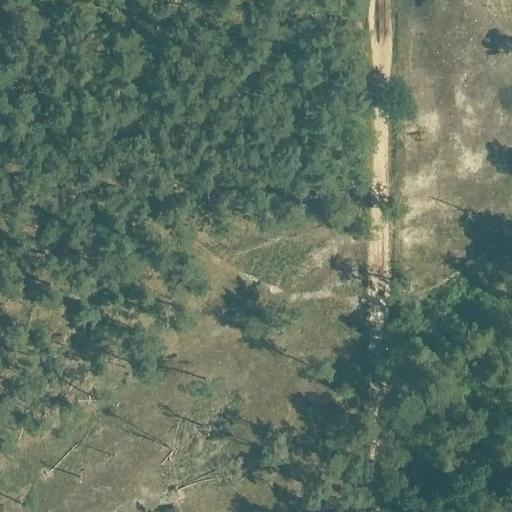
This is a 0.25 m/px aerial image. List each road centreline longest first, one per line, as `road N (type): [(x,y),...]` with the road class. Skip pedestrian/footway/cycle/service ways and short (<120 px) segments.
road 1 (track): [(382,0),(379,301)]
road 2 (track): [(379,301),(377,511)]
